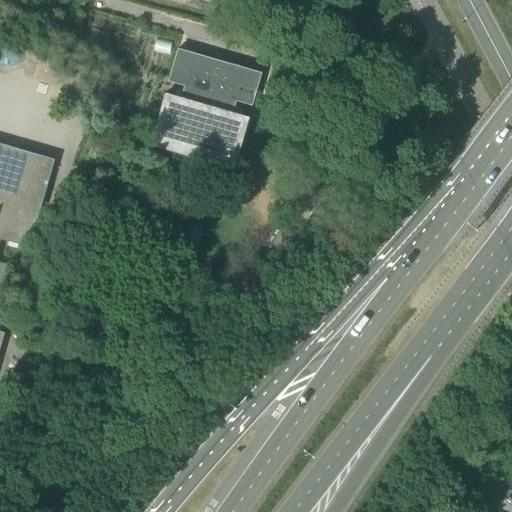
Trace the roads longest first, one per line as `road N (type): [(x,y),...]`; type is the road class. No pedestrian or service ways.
road 1 (primary): [(475,187),(424,218),(167,511)]
road 2 (primary): [(475,187),(234,511)]
road 3 (primary): [(295,511),(497,259)]
road 4 (primary): [(344,511),(497,259)]
